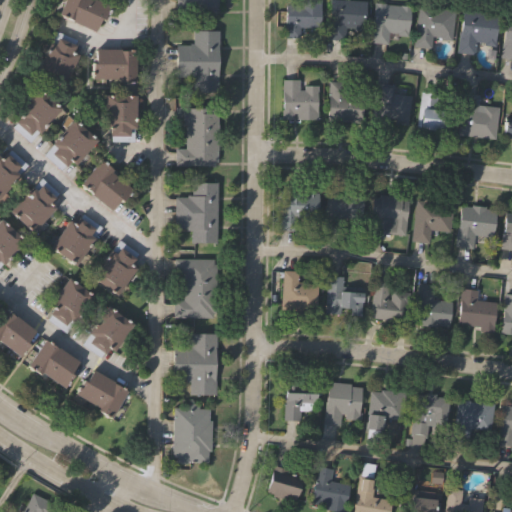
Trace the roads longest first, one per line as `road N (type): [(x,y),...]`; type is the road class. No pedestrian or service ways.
road 1 (residential): [(257,0),(253,409),(245,482),(231,511)]
road 2 (residential): [(511,173),(255,147)]
road 3 (residential): [(511,368),(255,343)]
road 4 (tertiary): [(213,511),(89,456),(0,399)]
road 5 (tertiary): [(0,435),(136,511)]
